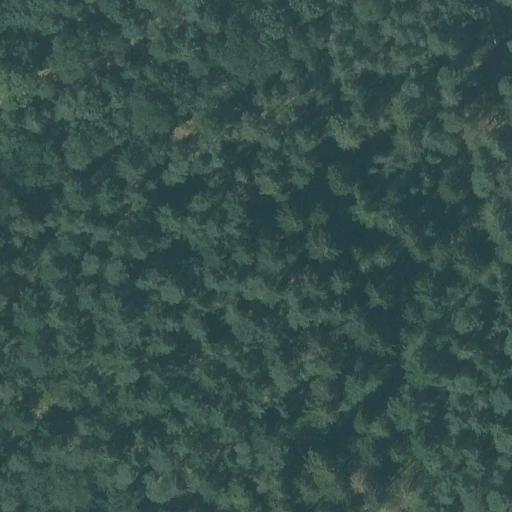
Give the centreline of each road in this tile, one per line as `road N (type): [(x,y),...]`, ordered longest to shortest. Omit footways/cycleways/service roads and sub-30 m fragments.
road 1 (track): [(0,201),(404,0)]
road 2 (track): [(226,0),(0,110)]
